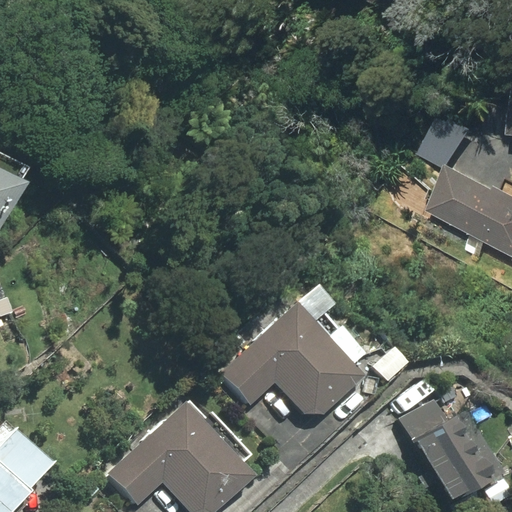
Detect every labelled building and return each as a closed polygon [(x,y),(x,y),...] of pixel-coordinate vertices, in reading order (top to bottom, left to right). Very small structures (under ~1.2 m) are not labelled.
[(437,115),(416,154),(442,168),(463,129),(437,115)] [(511,251),(511,181),(505,178),(500,189),(492,185),(490,189),(445,168),(425,211),(511,251)] [(306,288),(211,378),(240,411),(264,389),(293,421),(312,422),(354,381),(341,369),(354,356),(317,317),(327,309),(306,288)] [(383,352),(363,372),(378,387),(398,367),(383,352)] [(209,511),(242,482),(230,470),(241,460),(201,417),(195,423),(178,405),(173,409),(98,479),(130,511),(152,490),(173,511),(209,511)] [(424,408),(390,426),(404,451),(395,456),(424,511),(437,511),(493,483),(459,418),(436,430),(424,408)] [(0,430),(0,511),(40,469),(0,430)]
